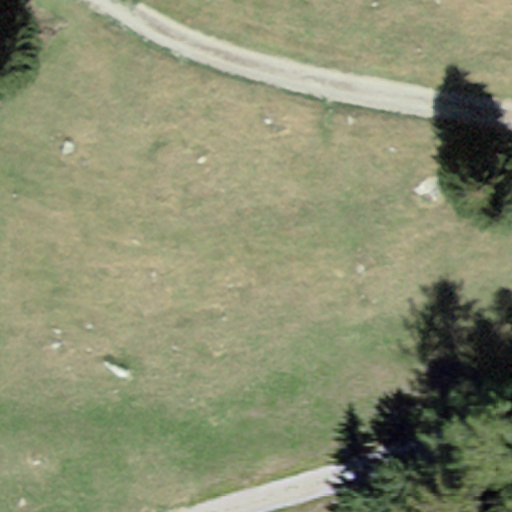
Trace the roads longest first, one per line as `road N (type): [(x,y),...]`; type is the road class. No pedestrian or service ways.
road 1 (track): [(511,109),(327,83),(175,38),(114,0)]
road 2 (track): [(216,511),(511,406)]
